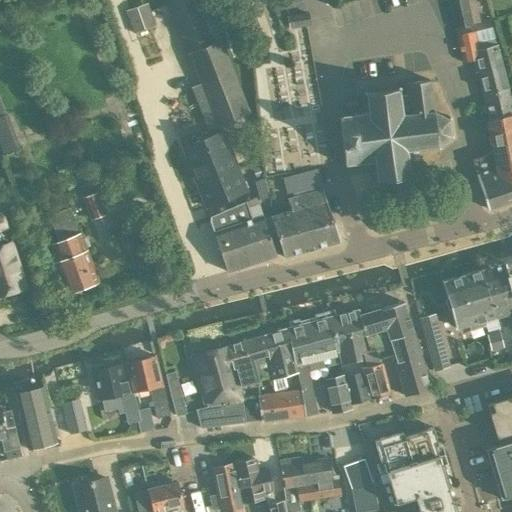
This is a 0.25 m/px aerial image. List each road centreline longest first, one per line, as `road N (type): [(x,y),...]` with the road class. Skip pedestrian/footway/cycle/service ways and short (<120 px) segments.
road 1 (residential): [(0,348),(511,215)]
road 2 (unknown): [(474,225),(433,37),(409,24),(338,41),(321,73),(353,255)]
road 3 (residential): [(222,432),(333,420),(435,394)]
road 4 (residential): [(0,471),(101,445),(206,434)]
road 5 (residential): [(470,511),(435,394)]
